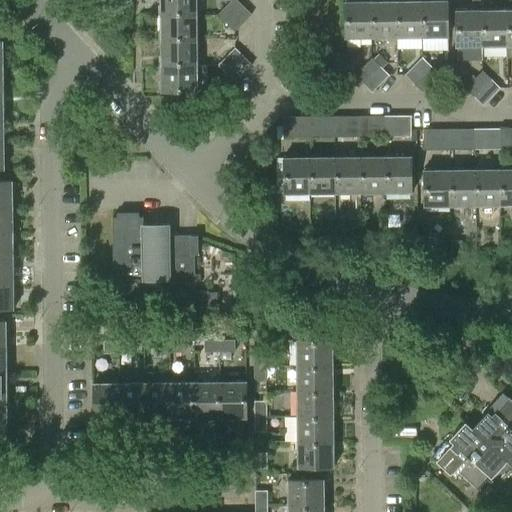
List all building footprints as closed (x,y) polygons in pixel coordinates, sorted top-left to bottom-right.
[(158,0),(159,16),(194,15),(194,0),(158,0)] [(231,0),(217,15),(226,24),(243,7),(236,0),(231,0)] [(445,0),(422,1),(422,36),(445,36),(445,0)] [(343,37),(371,37),(371,1),(342,2),(343,37)] [(397,36),(397,1),(371,1),(371,37),(397,36)] [(422,36),(422,1),(397,1),(397,36),(422,36)] [(252,16),(243,7),(226,24),(234,33),(252,16)] [(454,46),(480,46),(480,9),(454,9),(454,46)] [(506,46),(505,9),(480,9),(480,46),(506,46)] [(159,41),(195,40),(194,15),(159,16),(159,41)] [(159,66),(195,66),(195,40),(159,41),(159,66)] [(218,65),(227,74),(243,57),(235,49),(218,65)] [(252,66),(243,57),(227,74),(235,83),(252,66)] [(406,75),(414,83),(430,66),(422,58),(406,75)] [(355,76),(364,84),(380,66),(372,59),(355,76)] [(207,91),(207,66),(195,66),(159,66),(160,92),(207,91)] [(388,74),(380,66),(364,84),(372,92),(388,74)] [(439,74),(430,66),(414,83),(422,91),(439,74)] [(464,88),(472,96),(489,79),(480,71),(464,88)] [(497,88),(489,79),(472,96),(480,105),(497,88)] [(283,137),(308,137),(307,116),(283,117),(283,137)] [(308,137),(333,136),(333,116),(307,116),(308,137)] [(333,136),(358,136),(358,116),(333,116),(333,136)] [(358,136),(383,136),(383,116),(358,116),(358,136)] [(393,116),(383,116),(383,136),(393,136),(393,116)] [(498,148),(511,148),(511,127),(498,128),(498,148)] [(423,149),(448,149),(448,128),(423,129),(423,149)] [(448,149),(473,149),(473,128),(448,128),(448,149)] [(473,149),(498,148),(498,128),(473,128),(473,149)] [(360,193),(360,156),(335,157),(335,193),(360,193)] [(385,193),(385,156),(360,156),(360,193),(385,193)] [(410,156),(385,156),(385,193),(410,192),(410,156)] [(283,194),(310,193),(310,157),(283,157),(283,194)] [(335,193),(335,157),(310,157),(310,193),(335,193)] [(475,204),(498,204),(498,168),(474,169),(475,204)] [(511,168),(498,168),(498,204),(511,203),(511,168)] [(422,204),(449,204),(449,169),(422,169),(422,204)] [(449,169),(449,204),(475,204),(474,169),(449,169)] [(0,180),(0,207),(12,207),(12,181),(0,180)] [(0,233),(12,233),(12,207),(0,207),(0,233)] [(193,292),(193,255),(197,255),(197,235),(167,235),(167,224),(163,224),(163,220),(147,220),(147,224),(143,224),(143,218),(139,218),(139,213),(116,214),(116,218),(112,218),(112,256),(112,275),(129,275),(129,280),(112,280),(112,283),(113,285),(113,288),(114,290),(117,295),(120,299),(122,301),(124,302),(129,305),(129,307),(164,307),(164,311),(167,311),(167,316),(207,316),(207,292),(193,292)] [(0,257),(13,257),(12,233),(0,233),(0,257)] [(449,241),(450,252),(462,252),(462,241),(449,241)] [(0,283),(13,283),(13,257),(0,257),(0,283)] [(0,309),(13,310),(13,283),(0,283),(0,309)] [(114,308),(93,308),(93,322),(114,321),(114,308)] [(205,352),(219,352),(219,340),(204,340),(205,352)] [(234,340),(219,340),(219,352),(234,352),(234,340)] [(296,340),(296,367),(332,366),(331,340),(296,340)] [(103,354),(118,354),(117,341),(103,342),(103,354)] [(134,341),(117,341),(118,354),(134,353),(134,341)] [(153,353),(168,353),(168,341),(153,341),(153,353)] [(184,341),(168,341),(168,353),(184,353),(184,341)] [(254,351),(254,366),(267,366),(267,351),(254,351)] [(267,381),(267,366),(254,366),(255,381),(267,381)] [(296,392),(332,392),(332,366),(296,367),(296,392)] [(245,380),(220,381),(220,417),(245,417),(245,380)] [(119,382),(119,418),(144,418),(144,381),(119,382)] [(144,381),(144,418),(170,418),(169,381),(144,381)] [(169,381),(170,418),(195,418),(194,381),(169,381)] [(194,381),(195,418),(220,417),(220,381),(194,381)] [(92,418),(119,418),(119,382),(92,382),(92,418)] [(296,418),(332,417),(332,392),(296,392),(296,418)] [(511,402),(502,394),(470,430),(505,462),(511,468),(511,402)] [(255,401),(255,416),(267,416),(267,401),(255,401)] [(267,431),(267,416),(255,416),(255,432),(267,431)] [(296,443),(332,442),(332,417),(296,418),(296,443)] [(505,462),(470,430),(463,423),(430,459),(452,479),(456,474),(473,489),(489,472),(493,476),(505,462)] [(332,468),(332,442),(296,443),(297,468),(332,468)] [(268,452),(255,452),(255,468),(268,468),(268,452)] [(287,481),(287,508),(323,508),(323,480),(287,481)] [(256,491),(256,506),(268,506),(268,491),(256,491)]
